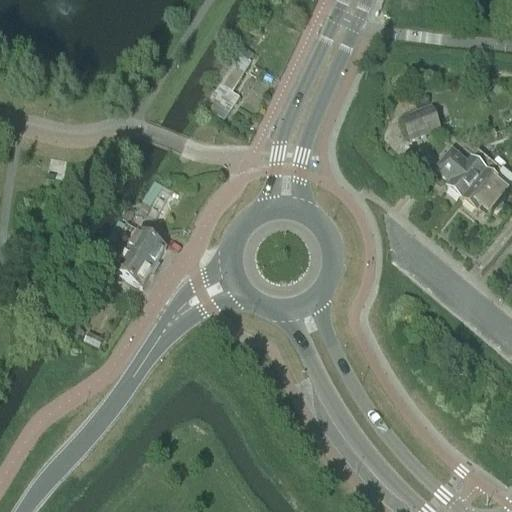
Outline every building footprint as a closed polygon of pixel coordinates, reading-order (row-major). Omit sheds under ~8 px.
[(209,102),(214,105),(208,114),(222,124),(238,100),(230,95),(237,83),(246,70),(235,63),(227,76),(219,88),(209,102)] [(400,120),(409,143),(438,132),(430,109),(400,120)] [(461,203),(491,167),(476,154),(472,160),(468,157),(463,163),(451,153),(434,173),(449,186),(445,190),(461,203)] [(491,167),(461,203),(475,215),(478,211),(488,219),(508,195),(499,189),(500,188),(492,182),(499,173),(491,167)] [(127,209),(121,219),(128,224),(134,214),(127,209)] [(124,256),(152,273),(165,252),(137,235),(124,256)] [(152,273),(124,256),(117,268),(113,276),(140,292),(152,273)]
